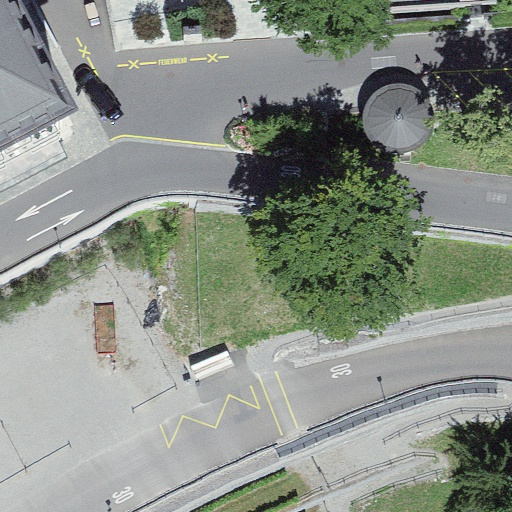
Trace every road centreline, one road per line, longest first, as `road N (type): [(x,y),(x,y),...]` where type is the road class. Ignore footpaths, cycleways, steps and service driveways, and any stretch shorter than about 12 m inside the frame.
road 1 (tertiary): [(511,47),(230,74),(172,113),(150,168),(0,247)]
road 2 (unclassified): [(67,511),(191,442),(281,407),(434,359),(511,359)]
